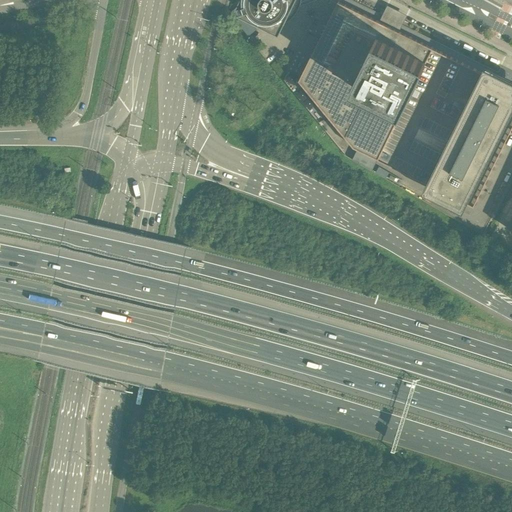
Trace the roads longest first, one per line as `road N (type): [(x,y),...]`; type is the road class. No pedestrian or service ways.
road 1 (motorway): [(0,289),(349,375),(511,428)]
road 2 (motorway): [(511,392),(318,332),(0,255)]
road 3 (motorway): [(511,358),(182,262),(0,222)]
road 4 (motorway): [(44,329),(252,380),(511,460)]
road 5 (secondary): [(124,185),(64,511)]
road 6 (secondary): [(100,511),(148,215)]
road 7 (motorway): [(511,313),(339,211),(249,170)]
road 8 (motorway): [(101,14),(82,103),(51,138)]
